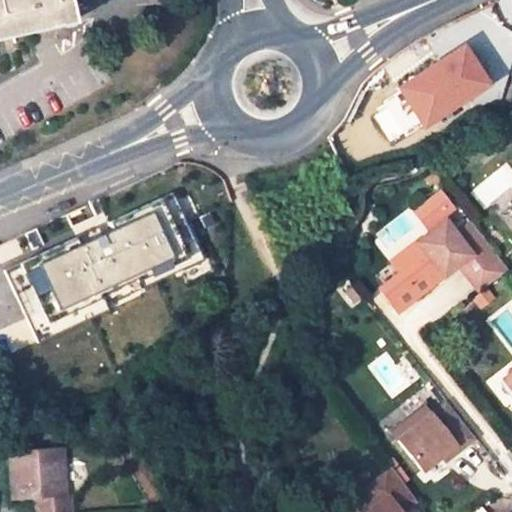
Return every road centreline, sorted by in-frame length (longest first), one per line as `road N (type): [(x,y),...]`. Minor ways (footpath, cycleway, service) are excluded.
road 1 (tertiary): [(131,140),(0,199)]
road 2 (tertiary): [(231,126),(261,135),(292,126),(313,102),(318,71)]
